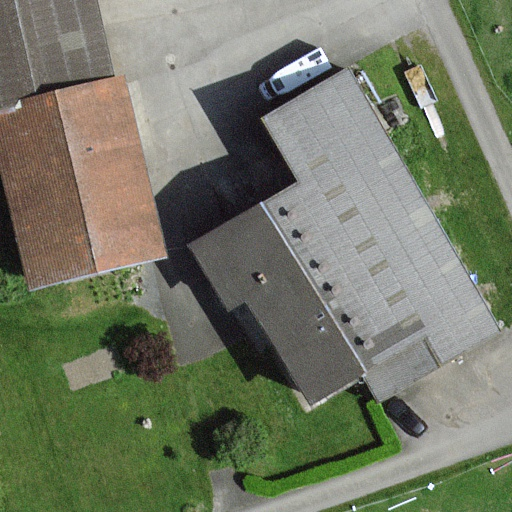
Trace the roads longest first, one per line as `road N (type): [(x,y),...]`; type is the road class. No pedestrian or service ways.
road 1 (track): [(261,511),(511,425)]
road 2 (unclassified): [(511,187),(432,0)]
